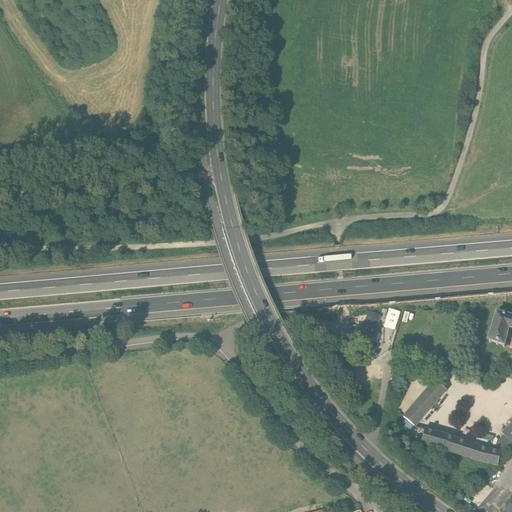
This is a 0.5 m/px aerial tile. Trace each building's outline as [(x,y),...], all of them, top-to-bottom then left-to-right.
[(383,326),(395,330),(401,311),(389,308),(383,326)] [(380,316),(367,312),(356,346),(371,351),(374,340),(373,339),(380,316)] [(511,317),(499,313),(490,344),(508,349),(511,334),(511,317)] [(445,391),(434,381),(403,417),(414,427),(445,391)] [(498,451),(502,453),(511,442),(511,420),(510,423),(511,425),(503,434),(505,437),(501,441),(498,451)] [(498,451),(424,430),(420,444),(498,466),(502,453),(498,451)]
